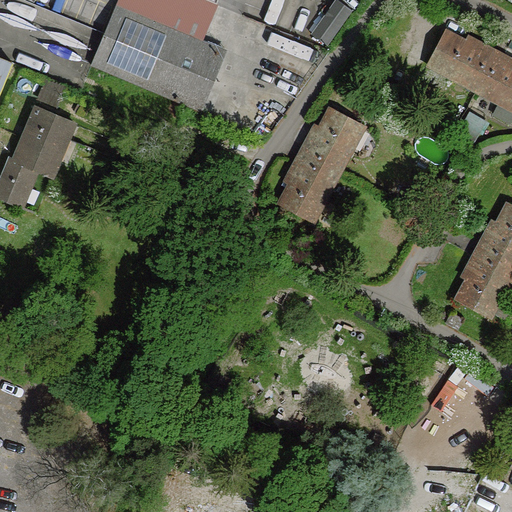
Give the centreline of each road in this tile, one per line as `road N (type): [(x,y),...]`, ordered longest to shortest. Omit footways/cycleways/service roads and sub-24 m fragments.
road 1 (residential): [(386,305),(264,240),(246,206),(264,159),(383,0)]
road 2 (residential): [(511,145),(479,155),(459,175),(386,305)]
road 3 (residential): [(511,370),(386,305)]
